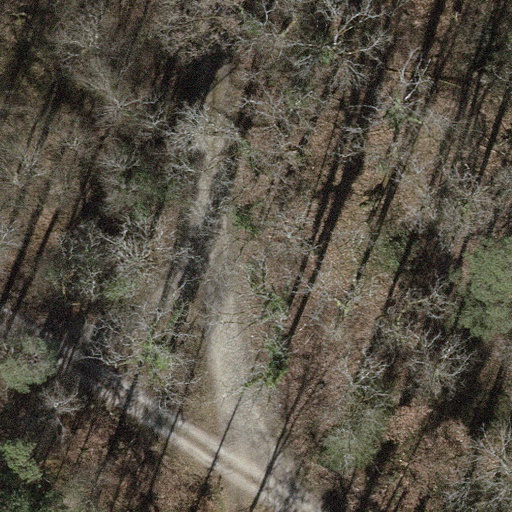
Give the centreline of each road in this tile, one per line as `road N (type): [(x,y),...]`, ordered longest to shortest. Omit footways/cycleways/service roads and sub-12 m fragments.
road 1 (track): [(218,0),(210,281),(275,511)]
road 2 (track): [(0,307),(323,511)]
